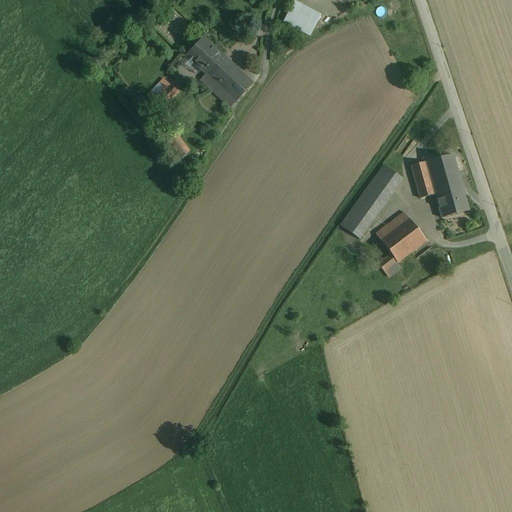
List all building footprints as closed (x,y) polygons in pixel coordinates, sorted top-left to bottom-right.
[(321,16),(294,1),(283,23),(310,37),(321,16)] [(203,37),(186,55),(206,74),(210,77),(226,59),(203,37)] [(226,59),(210,77),(218,86),(236,103),(253,84),(226,59)] [(210,77),(206,74),(201,80),(213,91),(218,86),(210,77)] [(164,79),(147,96),(162,111),(179,93),(164,79)] [(236,103),(218,86),(213,91),(231,108),(236,103)] [(172,129),(158,140),(176,163),(190,152),(172,129)] [(453,155),(426,162),(435,195),(441,218),(469,211),(453,155)] [(435,195),(426,162),(411,166),(421,199),(435,195)] [(382,165),(346,216),(357,224),(361,219),(360,218),(393,172),(382,165)] [(403,179),(393,172),(360,218),(361,219),(357,224),(366,231),(389,198),(403,179)] [(405,213),(390,224),(377,234),(381,240),(380,240),(391,255),(397,263),(426,241),(405,213)] [(391,255),(378,264),(384,273),(397,263),(391,255)]
